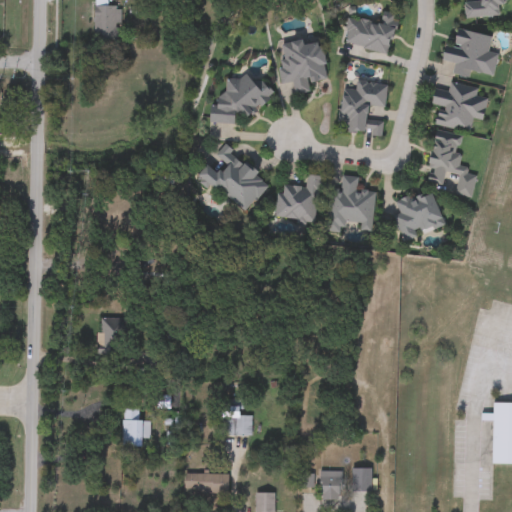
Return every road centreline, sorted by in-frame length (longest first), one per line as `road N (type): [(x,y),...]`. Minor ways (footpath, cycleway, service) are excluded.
road 1 (tertiary): [(43,0),(30,511)]
road 2 (residential): [(428,0),(393,161),(286,142)]
